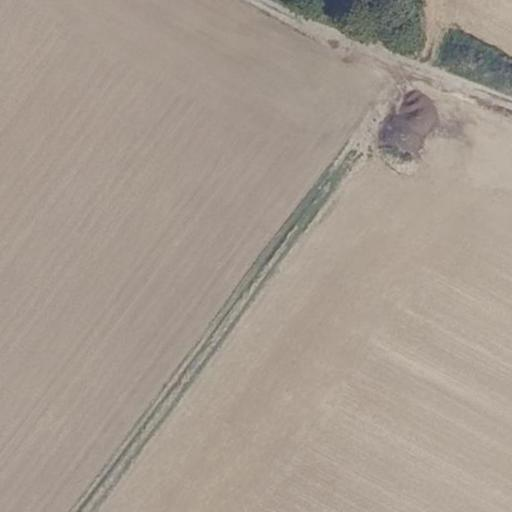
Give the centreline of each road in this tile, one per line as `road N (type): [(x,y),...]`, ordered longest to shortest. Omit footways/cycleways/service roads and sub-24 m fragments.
road 1 (track): [(423,0),(426,28),(411,64),(361,140),(81,511)]
road 2 (track): [(258,0),(511,102)]
